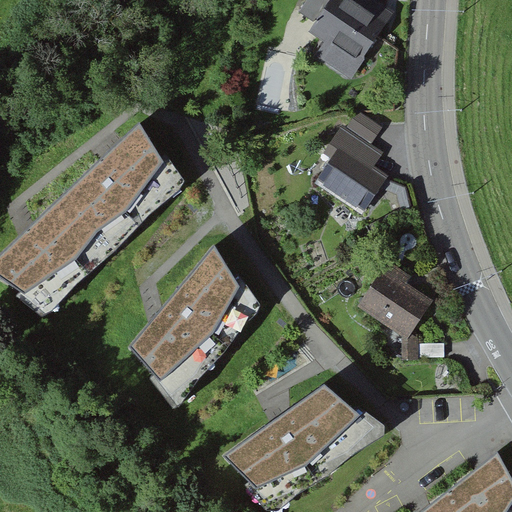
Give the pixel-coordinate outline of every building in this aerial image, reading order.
[(370,0),(366,6),(355,0),(341,0),(316,39),(330,48),(322,61),(359,84),(401,18),(372,0),(370,0)] [(344,160),(325,188),(369,218),(392,184),(376,173),(384,160),(372,152),(386,133),(362,117),(353,130),(349,128),(333,152),(344,160)] [(165,164),(140,123),(105,157),(27,230),(0,255),(0,277),(25,295),(78,259),(98,232),(129,211),(165,164)] [(241,287),(215,245),(156,316),(131,347),(160,383),(213,334),(241,287)] [(419,281),(396,268),(368,317),(419,345),(440,307),(413,292),(419,281)] [(361,416),(324,385),(279,416),(223,455),(256,489),(307,466),(361,416)] [(421,511),(419,511),(508,511),(511,506),(511,477),(498,452),(421,511)]
